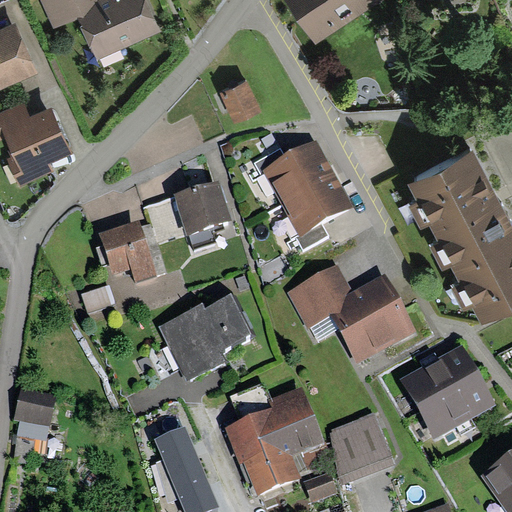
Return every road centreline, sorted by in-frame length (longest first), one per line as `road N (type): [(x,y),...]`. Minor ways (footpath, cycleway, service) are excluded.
road 1 (residential): [(440,323),(249,0)]
road 2 (residential): [(243,0),(198,59),(38,224),(25,255)]
road 3 (residential): [(25,255),(0,431)]
